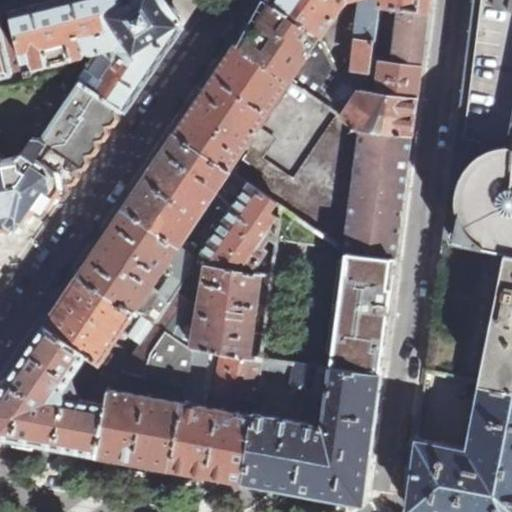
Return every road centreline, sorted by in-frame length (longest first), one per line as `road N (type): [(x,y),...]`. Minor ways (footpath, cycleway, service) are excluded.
road 1 (residential): [(383,511),(447,0)]
road 2 (residential): [(229,0),(0,347)]
